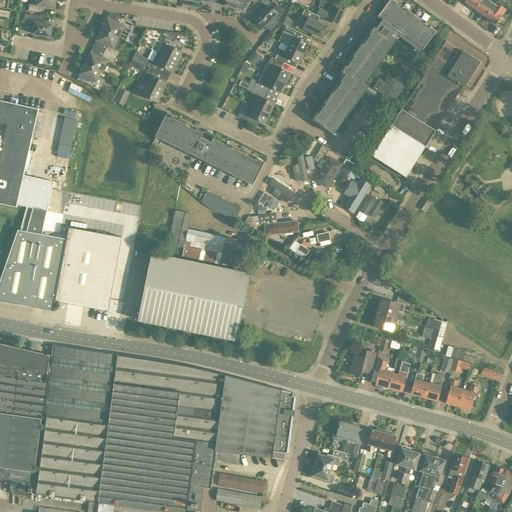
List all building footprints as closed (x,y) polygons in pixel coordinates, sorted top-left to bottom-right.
[(55,0),(36,0),(36,5),(29,4),(28,11),(42,13),(43,6),(55,8),(55,0)] [(226,0),(224,5),(235,9),(238,0),(226,0)] [(238,0),(235,9),(245,13),(249,0),(238,0)] [(341,72),(345,75),(312,119),(331,133),(364,87),(360,85),(392,40),(387,36),(393,27),(423,49),(436,31),(394,0),(389,0),(378,16),(378,17),(372,25),(374,26),(341,72)] [(465,0),(465,2),(475,9),(481,0),(480,0),(465,0)] [(475,9),(485,17),(492,8),(481,0),(475,9)] [(492,8),(485,17),(495,24),(502,16),(502,15),(506,10),(506,9),(508,6),(499,0),(497,0),(492,8)] [(255,19),(264,27),(272,17),(277,22),(285,13),(276,5),(272,10),(267,6),(255,19)] [(328,20),(337,25),(344,10),(335,6),(328,20)] [(0,16),(9,18),(10,11),(0,9),(0,16)] [(303,28),(319,36),(324,25),(313,20),(315,14),(305,9),(299,20),(306,23),(303,28)] [(40,16),(28,14),(27,26),(33,27),(32,34),(50,36),(52,24),(39,22),(40,16)] [(283,24),(290,27),(293,19),(286,16),(286,17),(285,17),(282,22),(283,22),(283,24)] [(107,18),(102,29),(119,37),(124,26),(130,30),(133,23),(121,17),(118,23),(107,18)] [(293,36),(288,46),(304,54),(309,44),(298,38),(300,33),(286,26),(284,32),(293,36)] [(102,29),(96,40),(107,45),(104,51),(117,57),(120,51),(113,48),(119,37),(102,29)] [(157,52),(177,62),(182,52),(172,47),(179,33),(164,31),(162,35),(165,37),(163,42),(162,42),(157,52)] [(434,53),(442,58),(451,43),(444,38),(434,53)] [(450,64),(459,48),(451,43),(442,58),(450,64)] [(275,59),(277,59),(286,64),(288,58),(299,64),(304,54),(288,46),(283,56),(278,53),(275,59)] [(458,69),(467,54),(459,49),(450,64),(458,69)] [(252,62),(261,55),(258,51),(249,58),(252,62)] [(91,52),(85,63),(102,71),(107,60),(101,57),(91,52)] [(157,52),(153,61),(136,52),(133,59),(144,65),(148,67),(156,70),(158,65),(172,72),(173,71),(175,70),(178,65),(177,63),(177,62),(157,52)] [(466,75),(475,60),(467,54),(458,70),(466,75)] [(267,61),(262,71),(285,83),(290,73),(274,65),(277,59),(275,59),(271,57),(269,62),(267,61)] [(377,103),(389,111),(418,65),(406,57),(377,103)] [(133,59),(132,59),(130,64),(142,70),(144,65),(133,59)] [(102,71),(85,63),(80,74),(91,79),(88,85),(100,91),(105,80),(99,77),(102,71)] [(156,70),(148,67),(144,77),(149,79),(146,85),(162,93),(167,83),(153,76),(156,70)] [(252,78),(249,84),(260,90),(267,93),(270,87),(281,92),(285,83),(262,71),(257,81),(252,78)] [(382,90),(387,81),(380,78),(376,87),(382,90)] [(252,92),(247,102),(270,114),(271,112),(273,111),(275,107),(274,105),(275,104),(258,95),(260,90),(249,84),(246,89),(252,92)] [(162,93),(146,85),(143,90),(138,88),(135,94),(141,97),(142,95),(157,103),(162,93)] [(119,87),(113,100),(123,105),(130,92),(119,87)] [(428,98),(443,107),(448,99),(433,89),(428,98)] [(423,106),(438,115),(443,107),(428,98),(423,106)] [(0,100),(0,203),(16,207),(17,205),(26,207),(23,221),(21,230),(42,234),(47,212),(52,188),(53,185),(54,182),(24,175),(32,137),(37,116),(39,109),(16,104),(17,100),(12,99),(11,103),(0,100)] [(270,114),(247,102),(254,106),(249,115),(265,123),(270,114)] [(418,114),(433,123),(438,115),(423,106),(418,114)] [(69,109),(68,116),(80,119),(82,112),(69,109)] [(238,117),(244,120),(247,114),(241,111),(238,117)] [(150,112),(147,119),(152,121),(155,115),(150,112)] [(413,122),(428,132),(433,123),(418,114),(413,122)] [(216,163),(229,169),(241,175),(254,182),(264,161),(257,157),(256,159),(251,157),(245,154),(246,152),(239,149),(232,145),(231,147),(226,145),(221,142),(222,140),(214,136),(214,137),(209,135),(204,132),(205,132),(197,128),(196,130),(186,125),(186,123),(179,119),(172,116),(171,118),(166,115),(157,134),(169,140),(182,146),(195,152),(196,149),(206,153),(204,157),(216,163)] [(408,130),(423,140),(428,132),(413,122),(408,130)] [(51,178),(64,181),(76,128),(63,125),(51,178)] [(416,151),(421,143),(406,133),(400,142),(416,151)] [(411,159),(416,151),(400,142),(395,150),(411,159)] [(318,163),(324,154),(324,153),(319,150),(313,159),(318,163)] [(405,167),(411,159),(395,150),(390,158),(405,167)] [(310,187),(304,156),(297,157),(298,165),(293,166),(294,175),(301,174),(304,188),(310,187)] [(326,189),(343,164),(331,156),(314,181),(326,189)] [(279,160),(280,166),(290,164),(289,158),(279,160)] [(400,175),(405,167),(390,158),(385,166),(400,175)] [(344,171),(353,177),(357,172),(347,166),(344,171)] [(395,184),(400,175),(385,166),(380,174),(395,184)] [(342,177),(339,186),(345,188),(347,179),(342,177)] [(353,214),(373,184),(363,177),(358,185),(351,181),(344,193),(349,196),(342,206),(353,214)] [(293,193),(272,178),(266,187),(287,201),(293,193)] [(386,190),(377,184),(373,190),(383,195),(386,190)] [(208,207),(235,220),(241,208),(207,191),(201,202),(208,207)] [(264,192),(258,201),(263,205),(269,196),(264,192)] [(365,226),(381,202),(373,196),(357,221),(365,226)] [(428,199),(421,209),(425,212),(432,202),(428,199)] [(184,248),(182,256),(230,266),(236,240),(187,230),(190,214),(175,211),(168,245),(184,248)] [(259,227),(257,216),(251,217),(253,228),(259,227)] [(266,234),(300,232),(299,222),(265,224),(266,234)] [(69,227),(55,301),(108,311),(122,237),(69,227)] [(0,279),(0,300),(52,311),(66,239),(66,238),(42,234),(21,230),(17,229),(0,279)] [(318,244),(330,240),(328,232),(316,236),(318,244)] [(300,244),(297,250),(306,256),(309,250),(300,244)] [(250,274),(152,253),(138,320),(236,340),(250,274)] [(381,299),(378,312),(395,317),(397,311),(402,312),(404,305),(381,299)] [(395,317),(378,312),(374,326),(396,332),(398,326),(394,324),(395,317)] [(436,320),(433,328),(444,331),(447,323),(436,320)] [(433,328),(432,334),(442,337),(444,331),(433,328)] [(432,334),(430,340),(441,343),(442,337),(432,334)] [(375,336),(373,344),(380,346),(382,338),(375,336)] [(389,342),(382,340),(379,351),(386,353),(389,342)] [(441,343),(430,340),(427,349),(438,352),(441,343)] [(10,484),(11,493),(31,496),(50,355),(0,343),(0,467),(0,468),(0,479),(10,481),(10,484)] [(46,415),(35,495),(97,502),(97,503),(163,511),(185,511),(186,509),(200,511),(203,487),(210,488),(214,461),(238,464),(239,454),(284,459),(285,453),(287,453),(295,397),(292,396),(293,393),(282,391),(282,390),(238,379),(208,371),(173,364),(53,345),(43,415),(46,415)] [(450,357),(456,359),(459,348),(453,346),(453,347),(450,357)] [(462,360),(464,355),(465,350),(459,348),(456,359),(461,360),(462,360)] [(367,349),(365,357),(355,354),(350,373),(360,376),(362,371),(370,373),(376,352),(367,349)] [(415,361),(422,363),(425,351),(418,349),(415,361)] [(465,349),(465,350),(464,355),(474,358),(476,352),(465,349)] [(464,355),(462,360),(473,363),(474,358),(464,355)] [(440,371),(449,373),(453,359),(444,356),(440,371)] [(388,386),(389,387),(393,373),(385,371),(387,362),(378,359),(375,369),(380,370),(376,383),(382,385),(383,387),(386,388),(388,386)] [(453,359),(449,373),(450,373),(451,370),(460,372),(463,362),(453,359)] [(393,373),(389,387),(401,390),(409,363),(402,361),(398,375),(393,373)] [(483,367),(480,374),(498,381),(500,375),(483,367)] [(411,393),(424,396),(428,383),(421,381),(423,375),(417,373),(411,393)] [(428,383),(424,396),(437,400),(444,375),(437,373),(433,385),(428,383)] [(447,402),(459,405),(463,390),(455,388),(457,381),(451,379),(449,386),(451,386),(447,402)] [(463,390),(459,405),(470,408),(474,394),(476,394),(478,387),(471,385),(470,392),(463,390)] [(340,422),(337,435),(355,440),(358,426),(340,422)] [(368,444),(367,450),(372,452),(374,445),(379,447),(383,433),(384,430),(376,428),(375,431),(372,430),(368,444)] [(383,433),(379,447),(386,448),(384,455),(390,457),(395,436),(391,435),(392,433),(384,430),(383,433)] [(334,449),(334,450),(349,454),(357,456),(360,444),(346,439),(342,452),(334,449)] [(396,478),(401,480),(410,451),(401,448),(396,464),(401,465),(401,467),(400,466),(396,478)] [(319,455),(316,464),(331,468),(332,464),(338,466),(340,460),(346,461),(349,454),(334,450),(332,455),(327,454),(326,457),(319,455)] [(410,451),(401,480),(407,482),(411,468),(416,470),(421,454),(410,451)] [(360,452),(356,464),(362,466),(366,454),(360,452)] [(447,477),(453,478),(449,491),(458,494),(463,477),(464,477),(466,473),(464,473),(469,458),(455,454),(450,468),(447,477)] [(426,483),(434,458),(425,455),(421,470),(424,471),(419,487),(425,489),(426,486),(425,486),(426,483)] [(444,461),(434,458),(426,483),(425,486),(426,486),(432,488),(434,480),(437,481),(439,475),(444,461)] [(381,479),(388,481),(393,463),(386,461),(381,479)] [(483,480),(484,480),(489,465),(476,461),(471,476),(467,485),(469,486),(468,487),(477,490),(477,489),(479,490),(483,480)] [(331,468),(316,464),(313,475),(312,478),(333,484),(335,476),(329,474),(331,468)] [(486,498),(492,502),(503,484),(508,471),(495,467),(493,475),(490,475),(488,481),(497,483),(495,488),(493,486),(489,492),(483,487),(480,491),(476,498),(479,500),(486,498)] [(503,484),(492,502),(493,502),(489,508),(493,511),(498,503),(502,505),(509,494),(511,488),(511,472),(508,471),(503,484)] [(218,486),(263,494),(265,481),(220,473),(218,486)] [(386,482),(377,479),(373,493),(381,495),(386,482)] [(388,504),(392,505),(399,485),(394,483),(390,494),(391,494),(388,504)] [(399,485),(392,505),(399,507),(406,487),(399,485)] [(354,491),(338,486),(336,494),(351,499),(354,491)] [(411,511),(414,511),(423,490),(419,488),(411,511)] [(215,501),(260,509),(262,497),(218,489),(215,501)] [(423,490),(414,511),(424,511),(431,492),(423,490)] [(341,511),(344,505),(332,501),(328,511),(326,511),(315,508),(313,511),(341,511)] [(374,511),(377,506),(363,502),(362,508),(360,508),(358,511),(374,511)]
